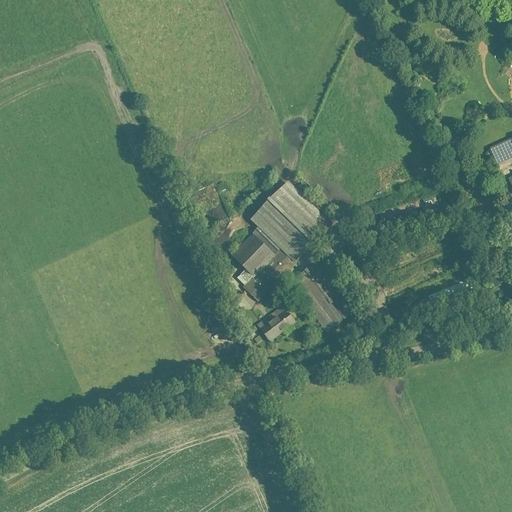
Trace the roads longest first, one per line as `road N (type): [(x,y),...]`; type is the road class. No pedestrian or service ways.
road 1 (unclassified): [(0,481),(79,438),(179,400),(511,327)]
road 2 (track): [(313,511),(257,381)]
